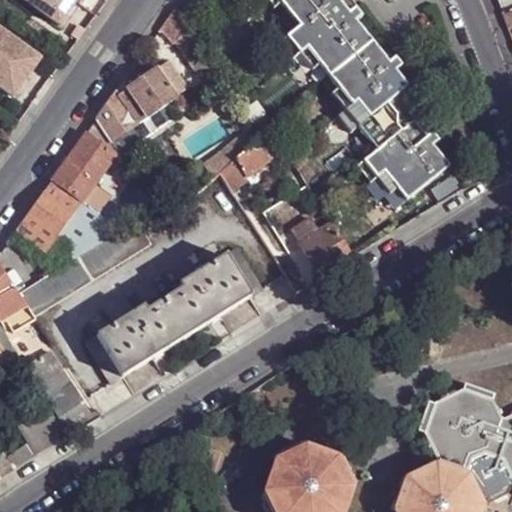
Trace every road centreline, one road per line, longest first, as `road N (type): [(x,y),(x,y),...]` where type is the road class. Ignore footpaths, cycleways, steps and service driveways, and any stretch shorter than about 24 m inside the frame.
road 1 (residential): [(11,511),(511,201)]
road 2 (residential): [(147,0),(0,207)]
